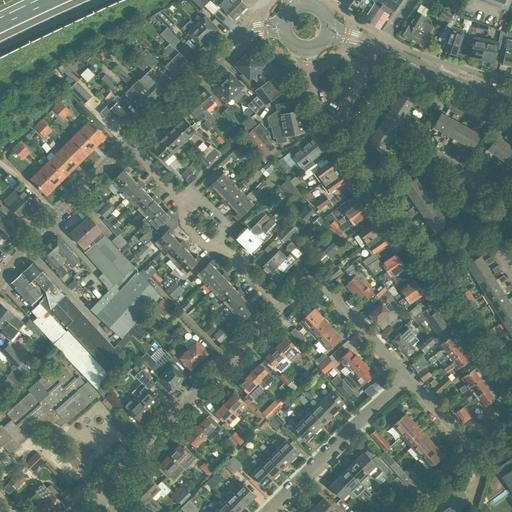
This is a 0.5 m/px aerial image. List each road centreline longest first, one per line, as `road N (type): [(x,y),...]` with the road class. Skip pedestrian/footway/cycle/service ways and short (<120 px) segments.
road 1 (residential): [(281,308),(97,491)]
road 2 (residential): [(511,388),(368,185)]
road 3 (residential): [(511,276),(489,239),(499,200),(466,171),(422,149),(368,185)]
road 4 (tertiary): [(127,144),(237,38),(284,27)]
road 5 (residential): [(267,511),(405,377)]
road 6 (tertiary): [(0,280),(127,144)]
road 7 (residential): [(405,377),(319,283),(301,287),(281,308)]
road 8 (residential): [(368,185),(310,101),(306,48)]
road 9 (residential): [(511,427),(475,455),(405,377)]
road 10 (secondary): [(511,102),(377,48)]
